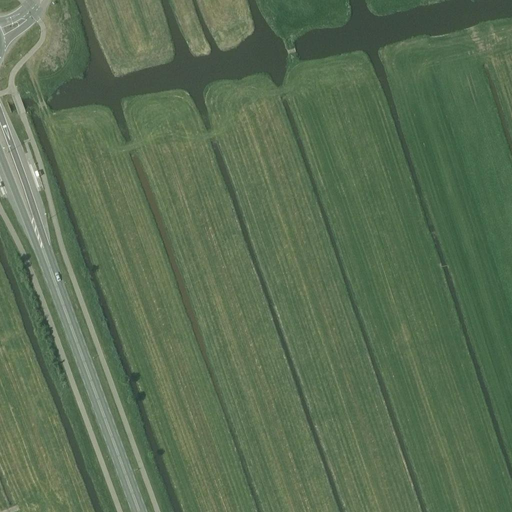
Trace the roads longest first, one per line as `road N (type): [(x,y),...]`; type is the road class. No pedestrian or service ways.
road 1 (primary): [(42,248),(138,511)]
road 2 (primary): [(42,248),(0,114)]
